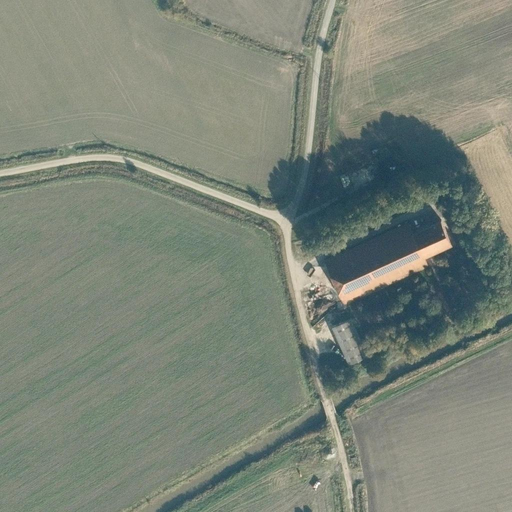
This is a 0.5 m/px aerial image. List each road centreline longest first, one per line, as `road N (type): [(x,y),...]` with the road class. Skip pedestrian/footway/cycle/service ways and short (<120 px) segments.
road 1 (unclassified): [(328,0),(302,184),(288,218),(108,153),(0,173)]
road 2 (track): [(288,218),(291,269),(351,511)]
road 3 (track): [(291,269),(414,211)]
